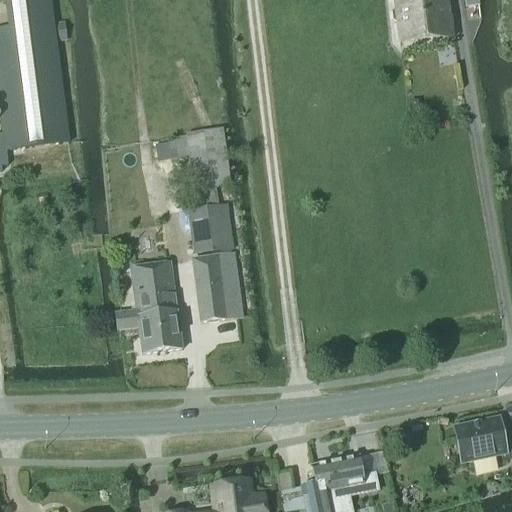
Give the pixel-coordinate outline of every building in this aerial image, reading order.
[(0,0),(0,9),(6,8),(6,12),(9,31),(0,32),(0,124),(2,136),(4,153),(6,153),(68,145),(50,6),(49,0),(0,0)] [(393,24),(396,25),(398,45),(451,40),(447,0),(393,0),(395,13),(392,15),(393,24)] [(462,0),(465,10),(478,8),(477,0),(462,0)] [(414,103),(408,103),(409,112),(418,111),(418,106),(414,103)] [(229,189),(221,132),(185,137),(185,138),(173,140),(174,145),(155,147),(157,163),(188,158),(195,212),(187,213),(193,262),(191,262),(200,326),(241,321),(225,208),(218,209),(215,190),(229,189)] [(181,352),(169,266),(130,271),(135,314),(114,317),(117,334),(138,331),(141,357),(181,352)] [(460,467),(506,457),(498,422),(453,432),(460,467)] [(322,486),(327,511),(349,511),(347,499),(377,494),(374,478),(361,480),(357,460),(311,470),(314,488),(322,486)] [(250,500),(248,484),(211,490),(214,511),(264,511),(262,498),(250,500)] [(300,490),(304,511),(327,511),(322,486),(314,488),(300,490)] [(280,511),(302,511),(299,491),(278,495),(280,511)]
